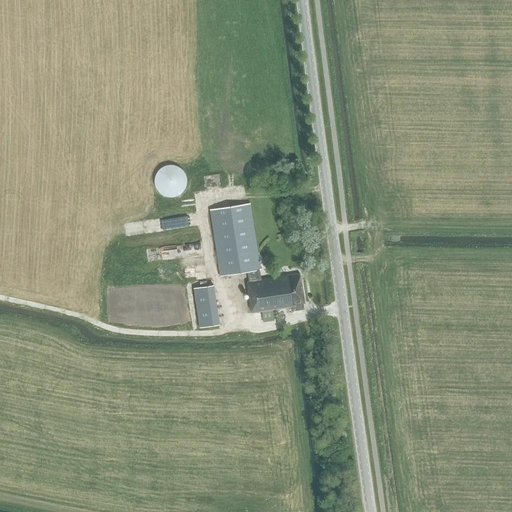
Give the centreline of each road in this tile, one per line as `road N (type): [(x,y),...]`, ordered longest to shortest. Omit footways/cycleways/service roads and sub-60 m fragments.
road 1 (unclassified): [(369,511),(301,0)]
road 2 (track): [(195,333),(119,330),(0,297)]
